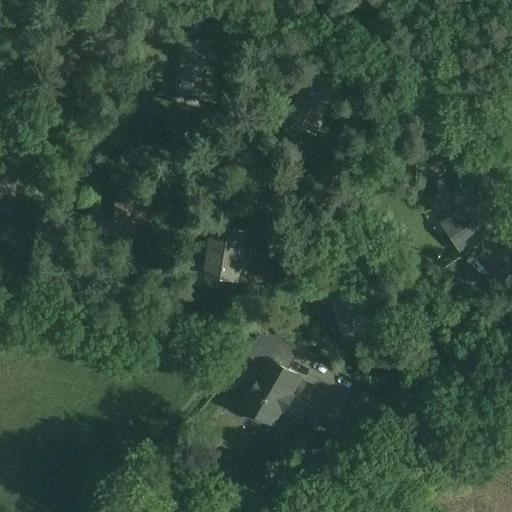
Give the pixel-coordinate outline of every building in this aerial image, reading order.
[(183,37),(179,94),(207,96),(208,92),(217,93),(218,82),(207,82),(210,39),(183,37)] [(316,127),(338,87),(313,73),(291,113),(316,127)] [(0,213),(12,215),(17,169),(0,167),(0,213)] [(463,211),(445,224),(462,249),(492,228),(496,171),(466,168),(463,211)] [(159,198),(117,193),(113,226),(135,229),(136,224),(156,226),(159,198)] [(208,265),(237,270),(244,231),(214,226),(208,265)] [(367,315),(357,283),(351,284),(353,290),(332,297),(340,324),(367,315)] [(257,380),(241,408),(248,411),(249,418),(260,424),(266,422),(272,425),(300,377),(285,368),(297,347),(265,329),(243,349),(260,359),(250,376),(257,380)]
